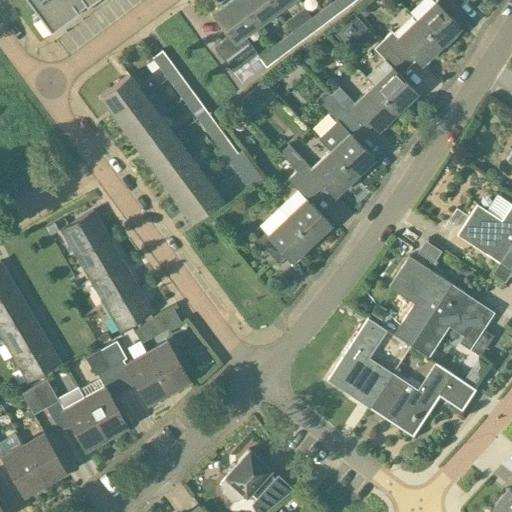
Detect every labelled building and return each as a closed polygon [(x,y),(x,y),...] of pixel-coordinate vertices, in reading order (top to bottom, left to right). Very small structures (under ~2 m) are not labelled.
[(29,0),(49,27),(86,0),(29,0)] [(254,26),(235,0),(229,0),(213,13),(229,35),(214,46),(242,84),(278,58),(270,47),(259,56),(256,53),(257,52),(244,34),(254,26)] [(275,11),(266,0),(235,0),(254,26),(275,11)] [(289,0),(266,0),(275,11),(289,0)] [(333,0),(332,2),(339,12),(355,0),(333,0)] [(444,0),(434,0),(435,1),(416,19),(441,44),(442,43),(446,46),(457,35),(454,32),(460,26),(440,5),(444,0)] [(332,2),(311,17),(319,27),(339,12),(332,2)] [(343,24),(355,37),(368,25),(356,12),(343,24)] [(311,17),(291,32),(298,42),(319,27),(311,17)] [(392,32),(383,41),(405,63),(413,54),(421,63),(441,44),(416,19),(397,37),(392,32)] [(291,32),(270,47),(278,58),(298,42),(291,32)] [(405,63),(383,41),(375,49),(392,67),(374,85),(398,110),(417,92),(396,71),(405,63)] [(166,77),(177,70),(162,50),(152,58),(166,77)] [(177,70),(166,77),(180,96),(190,88),(177,70)] [(115,116),(144,95),(129,75),(101,96),(115,116)] [(251,111),(274,93),(264,80),(240,99),(251,111)] [(354,103),(349,98),(339,86),(330,95),(340,106),(361,127),(370,119),(379,129),(398,110),(374,85),(354,103)] [(204,108),(190,88),(180,96),(194,115),(204,108)] [(144,96),(144,95),(115,116),(131,136),(159,115),(168,109),(153,89),(144,96)] [(332,114),(336,119),(316,137),(329,151),(330,150),(354,175),(373,157),(352,136),(361,127),(340,106),(332,114)] [(219,127),(204,108),(194,115),(208,134),(219,127)] [(174,136),(159,115),(131,136),(146,157),(174,136)] [(219,127),(208,134),(222,154),(233,146),(219,127)] [(189,156),(174,136),(146,157),(161,177),(189,156)] [(311,169),(305,163),(287,144),(280,151),(283,154),(282,155),(296,171),(318,194),(327,186),(335,194),(354,175),(330,150),(329,151),(311,169)] [(233,146),(222,154),(237,174),(247,166),(233,146)] [(189,156),(161,177),(176,198),(204,177),(189,156)] [(318,194),(296,171),(288,179),(306,198),(287,216),(312,241),(331,223),(310,202),(318,194)] [(204,177),(176,198),(192,219),(220,198),(204,177)] [(511,208),(504,221),(488,211),(477,204),(458,234),(500,262),(511,244),(511,208)] [(76,253),(107,235),(93,210),(62,229),(76,253)] [(312,241),(287,216),(268,234),(263,228),(253,237),(275,260),(284,251),(293,260),(312,241)] [(122,260),(107,235),(76,253),(91,278),(122,260)] [(438,260),(445,247),(428,238),(422,251),(438,260)] [(511,244),(500,262),(493,273),(507,282),(511,272),(511,244)] [(411,345),(452,283),(410,255),(390,285),(416,302),(395,334),(411,345)] [(122,260),(91,278),(106,303),(137,285),(122,260)] [(0,294),(15,286),(1,263),(0,263),(0,294)] [(495,311),(452,283),(411,345),(429,356),(450,324),(465,334),(460,341),(471,348),(495,311)] [(137,285),(106,303),(121,329),(152,311),(137,285)] [(15,286),(0,294),(0,328),(30,311),(15,286)] [(30,311),(0,328),(0,333),(13,355),(45,336),(30,311)] [(371,407),(392,376),(367,360),(387,329),(369,317),(329,379),(371,407)] [(162,332),(155,319),(134,330),(141,343),(162,332)] [(60,361),(45,336),(13,355),(28,380),(60,361)] [(147,350),(170,391),(190,379),(167,339),(147,350)] [(116,340),(101,348),(124,390),(137,383),(148,403),(170,391),(147,350),(125,363),(123,359),(125,357),(116,340)] [(394,373),(392,376),(371,407),(414,436),(441,395),(463,410),(477,388),(437,362),(419,389),(394,373)] [(45,379),(33,386),(45,407),(58,400),(56,398),(45,379)] [(33,386),(21,393),(33,414),(45,407),(33,386)] [(106,386),(85,398),(103,432),(107,438),(128,426),(112,397),(106,386)] [(85,398),(63,410),(67,417),(68,419),(72,425),(82,444),(103,432),(85,398)] [(23,444),(46,484),(67,472),(44,432),(23,444)] [(46,484),(23,444),(2,456),(25,496),(46,484)] [(224,476),(225,477),(220,484),(221,491),(230,499),(239,500),(244,494),(245,495),(248,492),(256,499),(251,503),(256,511),(261,511),(285,493),(282,490),(287,484),(277,474),(273,478),(266,472),(269,469),(247,450),(235,463),(232,463),(228,468),(228,471),(224,476)] [(511,511),(511,490),(510,489),(491,511),(511,511)]
